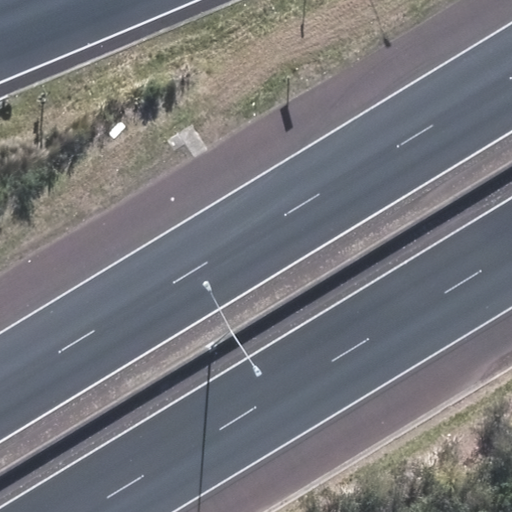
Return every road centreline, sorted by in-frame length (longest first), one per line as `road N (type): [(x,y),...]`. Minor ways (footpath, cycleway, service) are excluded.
road 1 (motorway): [(0,387),(511,77)]
road 2 (motorway): [(511,247),(72,511)]
